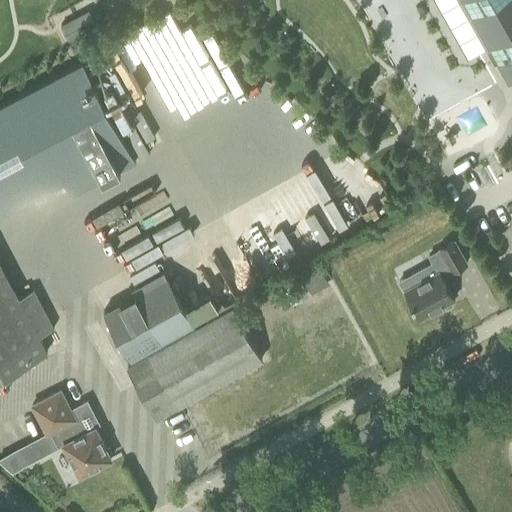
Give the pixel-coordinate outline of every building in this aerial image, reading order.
[(511,0),(461,0),(506,79),(511,75),(511,0)] [(88,10),(60,25),(68,39),(96,24),(88,10)] [(155,21),(129,32),(139,56),(159,47),(156,40),(162,37),(155,21)] [(0,213),(63,180),(72,196),(136,162),(128,146),(83,61),(0,104),(0,213)] [(431,106),(420,112),(426,123),(437,117),(431,106)] [(305,177),(315,204),(334,196),(324,170),(305,177)] [(473,191),(465,174),(449,182),(458,198),(473,191)] [(338,196),(319,207),(334,234),(353,223),(338,196)] [(287,225),(301,252),(321,242),(307,215),(287,225)] [(511,226),(496,232),(503,251),(511,248),(511,226)] [(442,276),(452,270),(452,271),(467,262),(454,239),(439,248),(440,249),(429,255),(433,262),(426,266),(399,281),(420,317),(455,298),(442,276)] [(258,259),(265,277),(280,271),(273,253),(258,259)] [(39,336),(54,328),(33,288),(18,296),(0,261),(0,376),(47,351),(39,336)] [(320,269),(303,278),(310,291),(327,281),(320,269)] [(168,276),(104,311),(130,359),(194,323),(168,276)] [(300,282),(289,288),(295,299),(306,293),(300,282)] [(232,305),(145,355),(128,365),(158,417),(262,358),(232,305)] [(46,431),(0,454),(0,456),(13,469),(58,446),(63,443),(79,474),(86,471),(87,474),(99,467),(98,464),(111,458),(94,426),(86,430),(78,415),(75,417),(60,389),(32,404),(46,431)]
